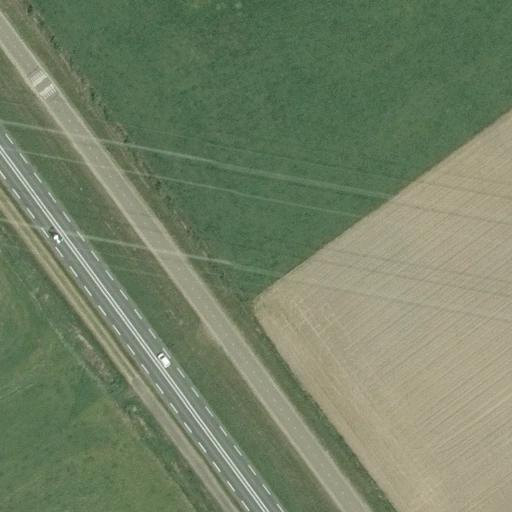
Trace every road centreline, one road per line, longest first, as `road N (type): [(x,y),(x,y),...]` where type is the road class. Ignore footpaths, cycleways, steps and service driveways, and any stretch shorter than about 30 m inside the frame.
road 1 (unclassified): [(357,511),(0,28)]
road 2 (primary): [(269,511),(0,148)]
road 3 (unclassified): [(231,511),(137,385)]
